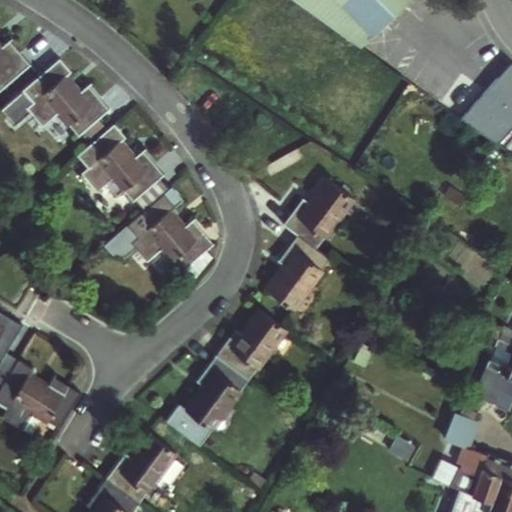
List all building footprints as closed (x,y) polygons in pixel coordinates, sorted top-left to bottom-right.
[(315,0),(359,42),(384,17),(400,0),(315,0)] [(403,0),(400,0),(384,17),(388,22),(407,3),(403,0)] [(0,84),(6,91),(36,65),(14,40),(6,47),(0,39),(0,84)] [(66,57),(28,89),(38,102),(32,107),(47,125),(61,114),(82,138),(115,110),(93,84),(85,91),(71,75),(77,70),(66,57)] [(511,59),(456,115),(491,140),(511,117),(511,59)] [(140,158),(126,141),(132,136),(120,123),(82,156),(93,168),(86,173),(101,192),(116,180),(136,204),(170,176),(148,150),(140,158)] [(291,233),(310,248),(349,198),(323,178),(305,201),(298,196),(277,222),(291,233)] [(178,212),(165,198),(130,228),(106,250),(112,257),(122,257),(133,248),(150,266),(164,252),(186,276),(216,248),(195,225),(186,233),(172,218),(178,212)] [(310,248),(291,233),(272,258),(279,263),(259,288),(286,309),(325,259),(310,248)] [(233,331),(213,357),(246,381),(284,329),(260,311),(239,335),(233,331)] [(26,327),(4,313),(0,318),(0,359),(4,362),(0,367),(0,384),(6,389),(23,363),(10,354),(26,327)] [(493,337),(500,340),(511,346),(511,332),(498,326),(493,337)] [(164,422),(198,447),(246,381),(213,357),(193,382),(201,388),(183,411),(176,405),(164,422)] [(37,417),(57,430),(80,395),(56,379),(50,390),(31,379),(36,371),(23,363),(6,389),(0,399),(14,408),(5,423),(25,436),(37,417)] [(511,374),(505,374),(506,364),(488,363),(484,397),(511,400),(511,374)] [(448,409),(436,433),(442,436),(449,422),(466,431),(471,421),(448,409)] [(442,436),(459,445),(466,431),(449,422),(442,436)] [(124,453),(105,479),(138,504),(176,454),(149,434),(131,458),(124,453)] [(511,465),(459,445),(453,460),(459,462),(456,469),(450,486),(457,489),(469,495),(470,496),(487,503),(498,475),(511,480),(511,465)] [(511,511),(511,480),(498,475),(487,503),(483,511),(511,511)] [(92,510),(90,511),(132,511),(138,504),(105,479),(85,505),(92,510)] [(457,489),(453,502),(481,511),(483,511),(487,503),(470,496),(469,495),(457,489)] [(481,511),(453,502),(451,509),(450,511),(481,511)]
